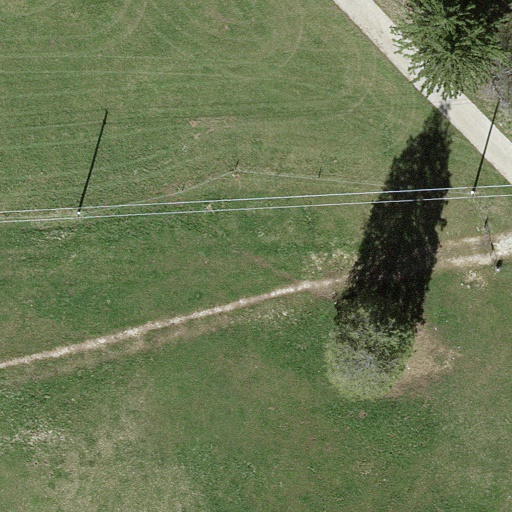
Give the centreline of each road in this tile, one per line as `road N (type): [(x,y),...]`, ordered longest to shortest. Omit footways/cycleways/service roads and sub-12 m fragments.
road 1 (track): [(0,374),(511,252)]
road 2 (track): [(348,0),(511,179)]
